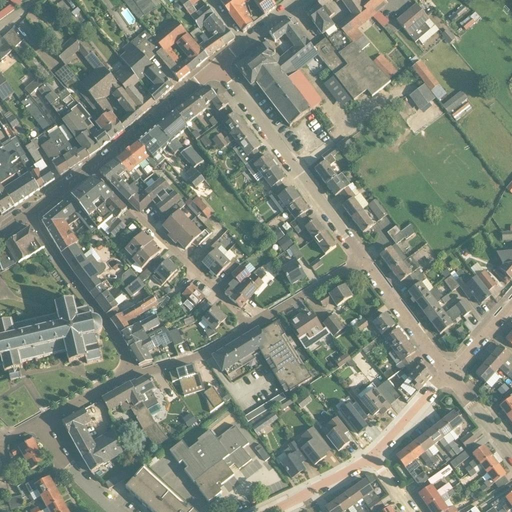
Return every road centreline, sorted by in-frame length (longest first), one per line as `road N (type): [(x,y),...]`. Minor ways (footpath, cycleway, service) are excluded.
road 1 (residential): [(364,260),(218,66)]
road 2 (unclassified): [(92,169),(250,325)]
road 3 (residential): [(131,374),(121,345),(28,214)]
road 4 (tertiary): [(92,169),(218,66)]
road 5 (residential): [(449,374),(364,260)]
road 6 (residential): [(250,325),(364,260)]
road 7 (residential): [(131,374),(186,360),(250,325)]
road 8 (residential): [(123,511),(68,466),(39,422)]
